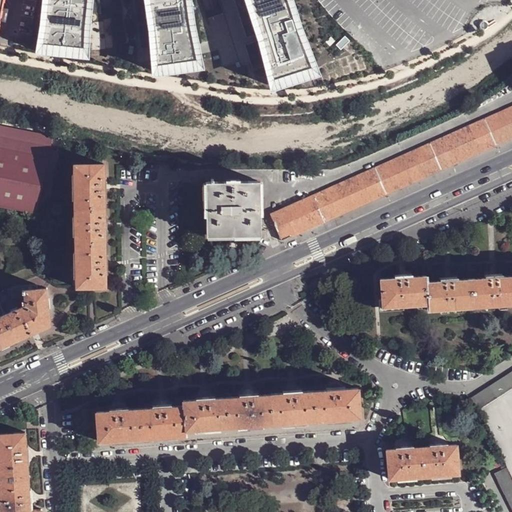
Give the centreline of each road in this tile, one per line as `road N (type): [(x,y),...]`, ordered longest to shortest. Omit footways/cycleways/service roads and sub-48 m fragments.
road 1 (tertiary): [(0,405),(511,178)]
road 2 (tertiary): [(511,160),(0,386)]
